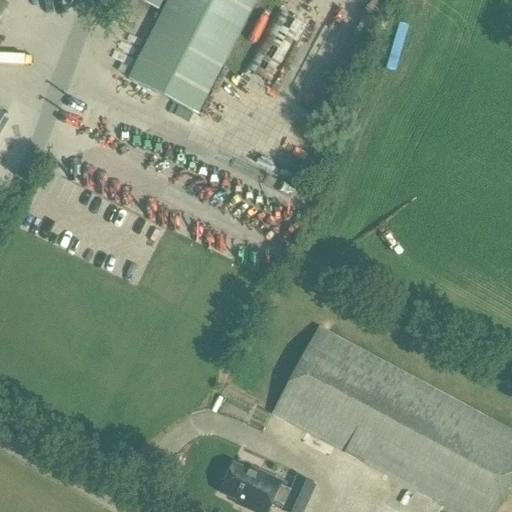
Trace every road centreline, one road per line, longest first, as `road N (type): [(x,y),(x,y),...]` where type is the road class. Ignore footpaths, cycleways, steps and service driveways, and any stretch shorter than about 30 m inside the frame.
road 1 (unclassified): [(93,0),(64,88),(0,203)]
road 2 (unknown): [(0,417),(173,511)]
